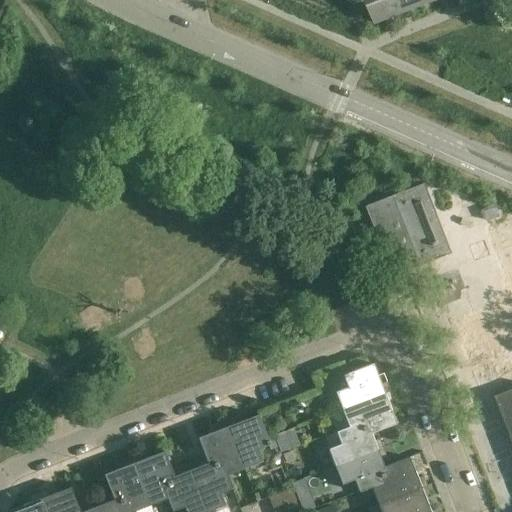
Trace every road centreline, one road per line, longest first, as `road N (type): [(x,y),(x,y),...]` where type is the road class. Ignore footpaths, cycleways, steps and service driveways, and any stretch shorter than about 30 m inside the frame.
road 1 (residential): [(0,511),(18,475),(368,333),(387,335),(407,353),(470,511)]
road 2 (residential): [(511,176),(179,28)]
